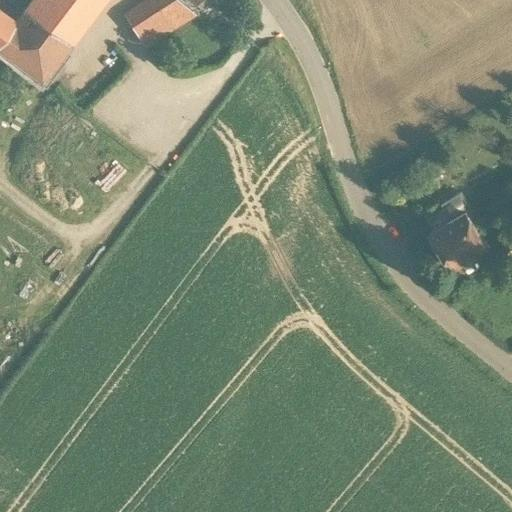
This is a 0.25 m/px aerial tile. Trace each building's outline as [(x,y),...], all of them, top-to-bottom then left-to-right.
[(0,0),(0,49),(11,58),(0,73),(0,93),(13,103),(20,92),(22,93),(35,76),(39,80),(68,42),(42,21),(56,3),(51,0),(25,0),(13,16),(0,6),(0,0)] [(68,42),(99,0),(51,0),(56,3),(42,21),(68,42)] [(171,0),(166,0),(130,25),(137,35),(157,22),(161,26),(180,13),(171,0)] [(478,227),(466,206),(452,216),(447,208),(430,218),(434,228),(431,230),(441,248),(441,250),(478,227)] [(453,268),(489,246),(478,227),(441,250),(440,252),(442,255),(446,256),(453,268)]
